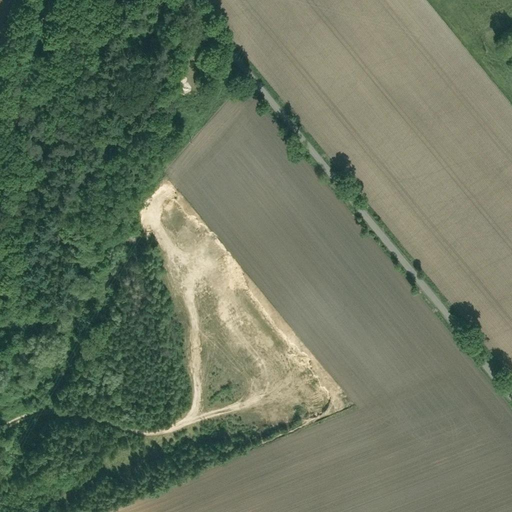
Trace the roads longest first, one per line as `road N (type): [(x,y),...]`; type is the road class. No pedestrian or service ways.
road 1 (residential): [(189,0),(511,398)]
road 2 (residential): [(0,175),(46,0)]
